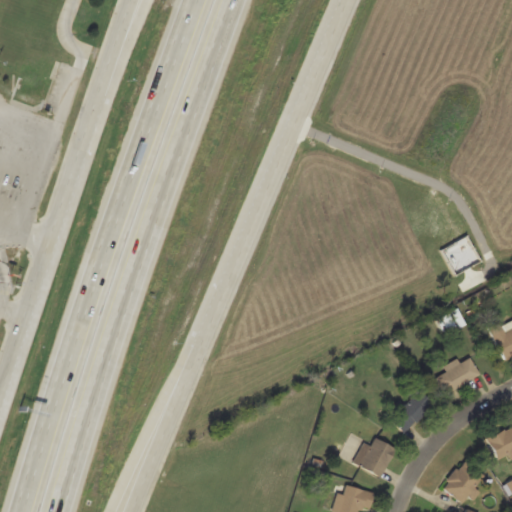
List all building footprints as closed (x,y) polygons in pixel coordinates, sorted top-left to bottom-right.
[(18,95),(41,102),(53,62),(30,55),(18,95)] [(511,319),(501,325),(499,321),(487,327),(504,359),(511,355),(511,319)] [(446,372),(436,376),(442,391),(479,377),(469,354),(443,365),(446,372)] [(403,405),(401,403),(388,417),(403,432),(431,403),(418,390),(403,405)] [(511,424),(486,438),(497,461),(511,453),(511,424)] [(379,476),(394,448),(374,437),(369,445),(363,442),(352,462),(379,476)] [(484,476),(463,458),(440,487),(462,504),(484,476)] [(331,511),(338,511),(355,511),(357,507),(367,510),(372,492),(345,484),(342,494),(337,492),(331,511)]
